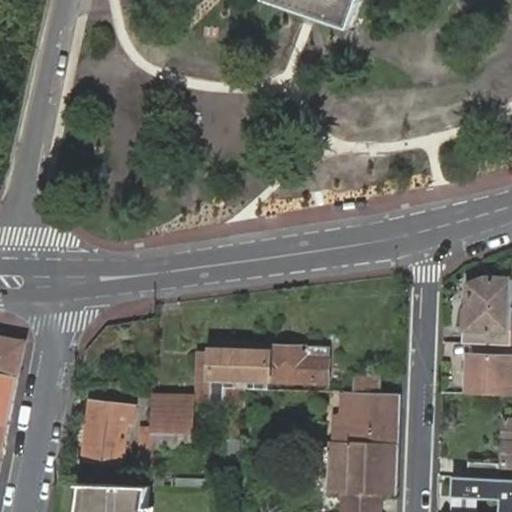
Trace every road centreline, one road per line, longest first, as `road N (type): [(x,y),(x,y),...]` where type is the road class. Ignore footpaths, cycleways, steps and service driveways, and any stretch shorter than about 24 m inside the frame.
road 1 (tertiary): [(420,232),(182,271),(62,280)]
road 2 (residential): [(69,0),(32,159),(27,279)]
road 3 (residential): [(419,511),(428,274),(420,232)]
road 4 (residential): [(62,280),(62,321),(22,511)]
